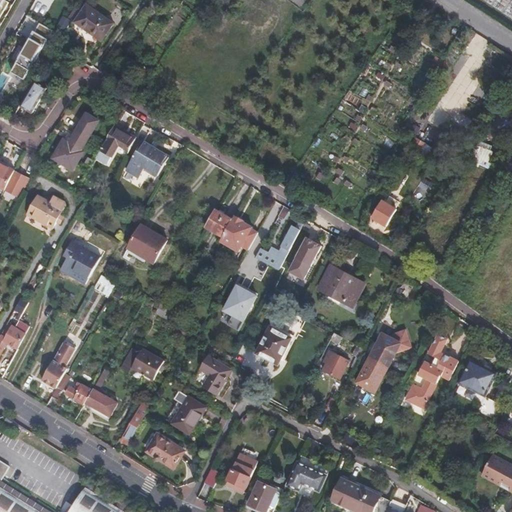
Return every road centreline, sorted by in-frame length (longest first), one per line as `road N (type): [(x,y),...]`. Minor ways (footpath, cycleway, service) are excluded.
road 1 (residential): [(511,346),(397,258),(85,79),(37,141),(0,125)]
road 2 (residential): [(186,511),(244,402),(450,511)]
road 3 (residential): [(0,396),(186,511)]
